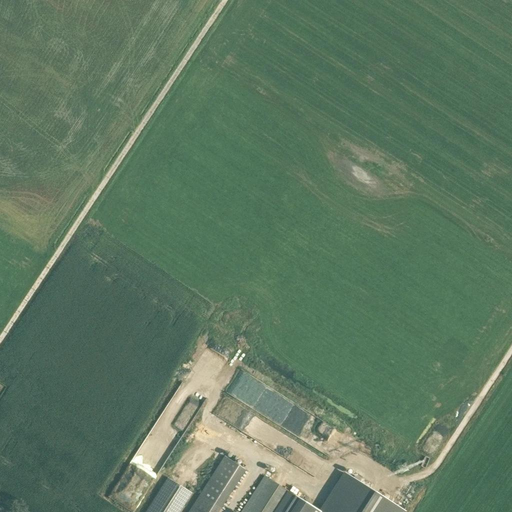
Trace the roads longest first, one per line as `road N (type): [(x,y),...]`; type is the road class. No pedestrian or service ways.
road 1 (track): [(226,0),(0,338)]
road 2 (track): [(420,477),(434,471),(511,351)]
